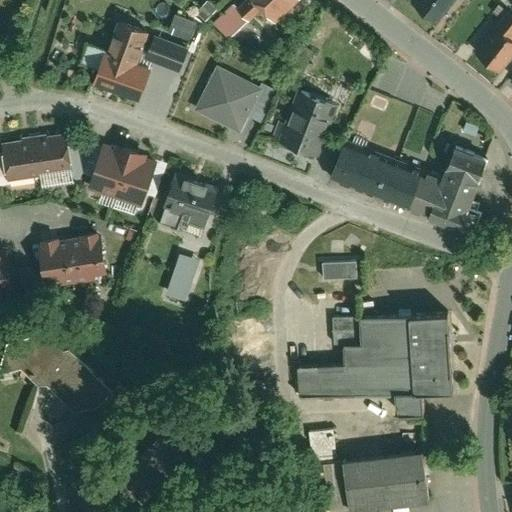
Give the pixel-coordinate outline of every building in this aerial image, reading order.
[(205,0),(195,13),(203,20),(215,6),(207,0),(205,0)] [(298,0),(233,0),(232,2),(233,3),(248,18),(250,15),(262,4),(278,21),(298,0)] [(410,0),(410,1),(438,21),(453,0),(410,0)] [(490,12),(499,19),(507,9),(498,2),(490,12)] [(248,18),(233,3),(212,24),(228,40),(231,37),(251,57),(272,37),(250,15),(248,18)] [(499,19),(473,52),(501,74),(511,59),(511,12),(507,9),(499,19)] [(173,12),(166,31),(189,39),(195,20),(173,12)] [(117,18),(94,85),(137,100),(148,66),(139,62),(150,29),(117,18)] [(189,46),(152,34),(144,58),(181,70),(189,46)] [(217,65),(196,109),(241,130),(247,117),(262,86),(217,65)] [(172,79),(161,75),(150,108),(161,112),(172,79)] [(262,84),(262,86),(247,117),(261,123),(277,91),(262,84)] [(278,140),(316,154),(335,99),(298,85),(285,122),(279,138),(278,140)] [(271,135),(279,138),(285,122),(277,119),(271,135)] [(67,130),(2,138),(4,152),(7,178),(70,171),(71,170),(71,163),(68,141),(67,130)] [(346,136),(329,180),(461,231),(491,154),(456,140),(443,174),(346,136)] [(81,172),(92,175),(103,141),(92,138),(89,148),(81,172)] [(114,145),(103,141),(92,175),(87,190),(141,208),(145,196),(157,159),(147,156),(149,150),(116,139),(114,145)] [(81,172),(89,148),(68,141),(71,163),(71,170),(70,171),(68,175),(78,179),(81,172)] [(166,162),(157,159),(145,196),(154,199),(166,162)] [(185,176),(176,173),(165,205),(186,212),(183,221),(203,228),(217,188),(210,185),(211,183),(186,174),(185,176)] [(101,231),(40,240),(47,289),(108,281),(101,231)] [(0,300),(12,299),(5,247),(0,247),(0,300)] [(354,260),(319,262),(320,280),(356,277),(354,260)] [(202,270),(183,263),(168,303),(186,310),(202,270)] [(24,384),(36,381),(18,432),(40,453),(83,435),(88,415),(115,390),(70,341),(66,345),(54,331),(58,328),(39,307),(1,342),(0,342),(0,379),(4,383),(19,377),(24,384)] [(456,389),(452,310),(361,314),(362,319),(331,320),(331,334),(362,332),(363,342),(343,343),(344,368),(297,370),(298,397),(396,392),(397,411),(427,410),(426,391),(456,389)] [(166,423),(118,465),(149,500),(197,458),(166,423)] [(310,465),(342,462),(339,442),(308,446),(310,465)] [(353,511),(431,502),(424,451),(342,462),(347,511),(353,511)]
